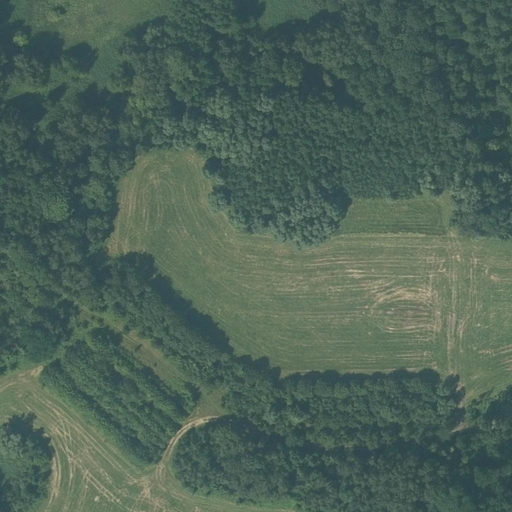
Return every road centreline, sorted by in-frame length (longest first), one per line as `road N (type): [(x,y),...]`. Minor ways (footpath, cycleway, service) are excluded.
road 1 (track): [(0,233),(86,323),(225,419),(266,436),(325,452),(511,430)]
road 2 (track): [(168,511),(145,500),(149,478),(194,424),(225,419)]
road 3 (track): [(434,132),(410,0)]
